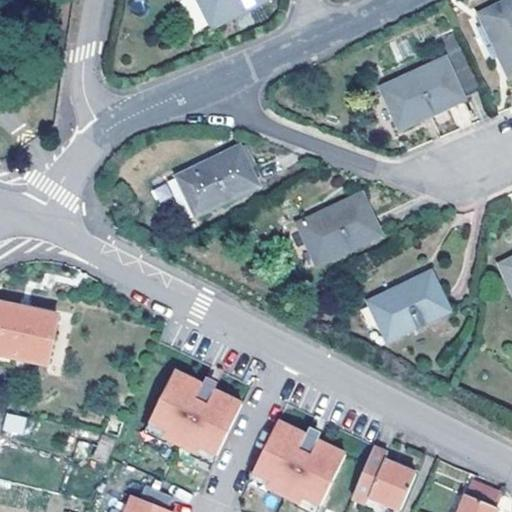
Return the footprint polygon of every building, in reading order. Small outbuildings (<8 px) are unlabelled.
[(196,0),(183,0),(194,31),(206,26),(196,0)] [(202,0),(209,15),(242,0),(202,0)] [(511,71),(511,0),(503,0),(480,11),(509,73),(511,71)] [(483,88),(452,25),(432,35),(443,59),(382,86),(400,125),(483,88)] [(235,144),(246,168),(253,164),(243,141),(235,144)] [(246,168),(235,144),(158,183),(175,220),(253,183),(246,168)] [(376,229),(358,192),(297,221),(315,259),(376,229)] [(511,253),(497,261),(511,294),(511,253)] [(427,269),(366,298),(384,337),(445,307),(427,269)] [(0,358),(45,368),(54,320),(0,309),(0,358)] [(199,374),(170,362),(146,414),(164,422),(162,428),(167,430),(191,440),(196,443),(199,437),(217,446),(240,393),(212,380),(197,411),(185,406),(199,374)] [(212,380),(199,374),(185,406),(197,411),(212,380)] [(306,423),(277,410),(253,462),(271,470),(268,475),(274,478),(297,489),(302,491),(305,486),(323,494),(347,442),(319,429),(304,460),(292,454),(306,423)] [(5,413),(2,432),(22,435),(25,416),(5,413)] [(164,422),(146,414),(142,424),(165,434),(167,430),(162,428),(164,422)] [(319,429),(306,423),(292,454),(304,460),(319,429)] [(196,443),(191,440),(189,445),(212,456),(217,446),(199,437),(196,443)] [(389,452),(373,445),(352,496),(366,502),(370,494),(386,459),(389,452)] [(386,459),(370,494),(402,507),(417,472),(386,459)] [(271,470),(253,462),(248,472),(271,482),(274,478),(268,475),(271,470)] [(167,505),(173,490),(142,480),(137,494),(130,492),(123,511),(172,511),(175,508),(167,505)] [(474,482),(461,511),(497,511),(496,511),(502,495),(474,482)] [(302,491),(297,489),(295,494),(318,504),(323,494),(305,486),(302,491)]
